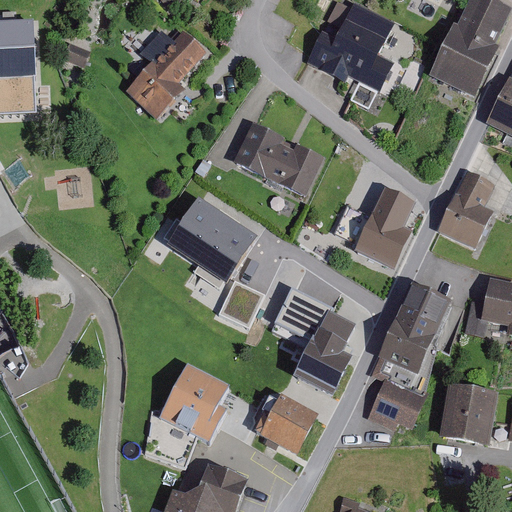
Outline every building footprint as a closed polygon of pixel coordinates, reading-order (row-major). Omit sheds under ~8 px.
[(168,0),(178,10),(187,0),(168,0)] [(420,0),(438,9),(442,0),(420,0)] [(429,83),(476,105),(500,52),(496,50),(511,15),(511,14),(480,0),(473,0),(459,32),(454,30),(429,83)] [(343,33),(353,13),(338,5),(328,25),(343,33)] [(323,36),(308,67),(322,74),(321,76),(345,88),(349,80),(380,95),(394,67),(381,61),(396,29),(355,9),(353,13),(343,33),(337,44),(323,36)] [(32,28),(0,29),(0,87),(35,86),(32,28)] [(126,96),(157,124),(185,94),(178,88),(206,58),(183,37),(174,46),(162,34),(139,58),(152,69),(126,96)] [(511,80),(487,130),(511,143),(511,80)] [(254,130),(235,170),(307,204),(325,164),(297,151),(294,156),(290,154),(282,151),(285,144),(254,130)] [(468,178),(439,238),(477,256),(495,218),(485,213),(496,191),(468,178)] [(414,208),(386,195),(358,257),(395,274),(412,235),(403,231),(414,208)] [(217,221),(198,263),(237,281),(257,239),(217,221)] [(316,278),(307,293),(319,300),(328,285),(316,278)] [(511,289),(491,285),(482,327),(509,332),(507,341),(511,342),(511,289)] [(411,292),(371,380),(384,386),(368,423),(395,436),(398,429),(413,434),(429,399),(426,397),(437,351),(434,350),(451,310),(411,292)] [(295,385),(333,403),(354,367),(343,361),(354,340),(352,339),(359,324),(332,311),(321,336),(310,331),(304,346),(312,350),(295,385)] [(230,394),(188,371),(162,420),(152,414),(145,457),(186,474),(198,445),(211,450),(228,417),(221,414),(230,394)] [(500,402),(449,393),(440,445),(491,454),(500,402)] [(282,402),(260,442),(298,462),(319,422),(282,402)] [(167,511),(239,511),(248,488),(249,488),(244,486),(222,477),(209,473),(200,498),(186,503),(173,498),(167,511)] [(361,511),(359,511),(360,506),(344,501),(340,511),(361,511)]
